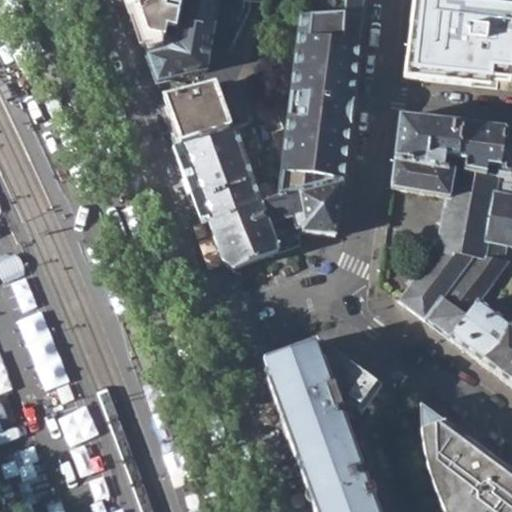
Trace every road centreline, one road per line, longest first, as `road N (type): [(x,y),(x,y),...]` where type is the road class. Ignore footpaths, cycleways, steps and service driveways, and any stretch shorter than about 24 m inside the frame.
road 1 (tertiary): [(214,325),(92,0)]
road 2 (residential): [(333,289),(511,427)]
road 3 (residential): [(333,289),(354,276),(368,246),(383,100)]
road 4 (tertiary): [(281,511),(214,325)]
road 5 (residential): [(383,100),(511,113)]
road 6 (residential): [(333,289),(214,325)]
